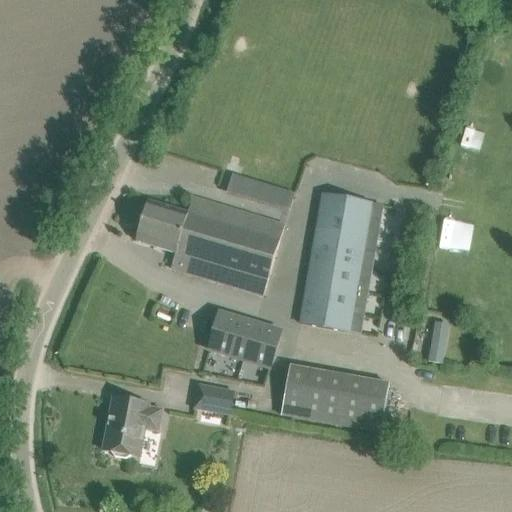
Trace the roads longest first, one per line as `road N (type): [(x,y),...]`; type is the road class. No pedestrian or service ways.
road 1 (unclassified): [(28,511),(20,449),(25,376),(49,304),(192,0)]
road 2 (unknown): [(285,317),(317,192),(332,188),(457,213)]
